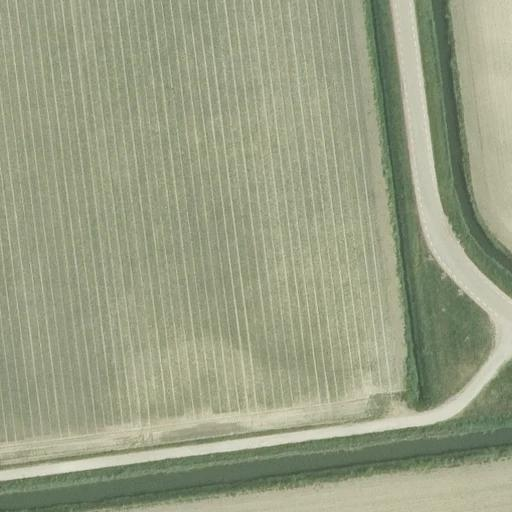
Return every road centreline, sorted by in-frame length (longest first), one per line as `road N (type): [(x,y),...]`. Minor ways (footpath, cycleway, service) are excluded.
road 1 (track): [(0,476),(430,419),(463,399),(511,338)]
road 2 (tertiary): [(511,316),(450,260),(434,228),(401,0)]
